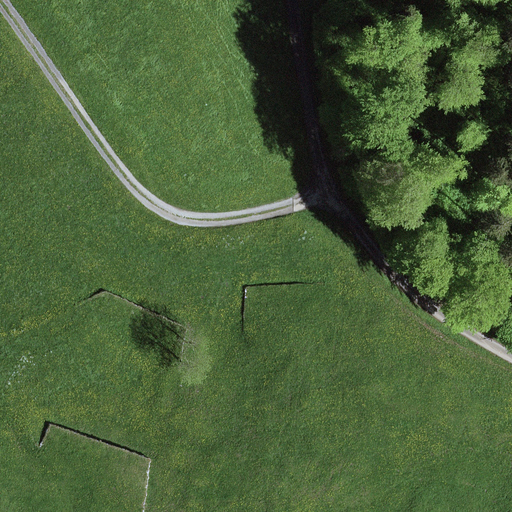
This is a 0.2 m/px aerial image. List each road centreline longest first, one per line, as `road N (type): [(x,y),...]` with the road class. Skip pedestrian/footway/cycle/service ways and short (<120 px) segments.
road 1 (track): [(0,0),(152,202),(182,217),(220,219),(329,192)]
road 2 (track): [(511,356),(400,283),(329,192)]
road 3 (track): [(329,192),(293,0)]
